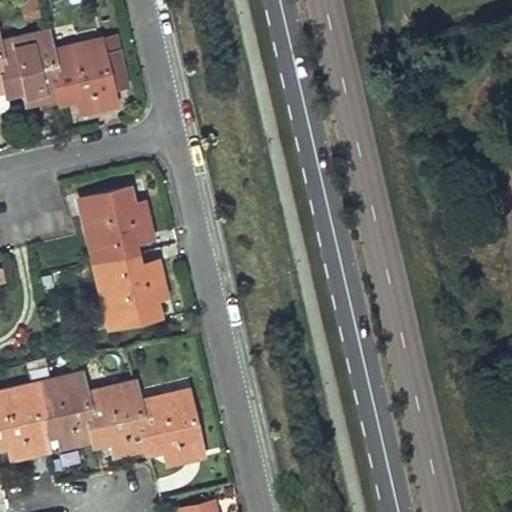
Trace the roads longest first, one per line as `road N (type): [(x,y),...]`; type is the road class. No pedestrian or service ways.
road 1 (primary): [(281,0),(400,511)]
road 2 (residential): [(172,131),(257,511)]
road 3 (residential): [(15,193),(60,156),(172,131)]
road 4 (residential): [(139,0),(172,131)]
